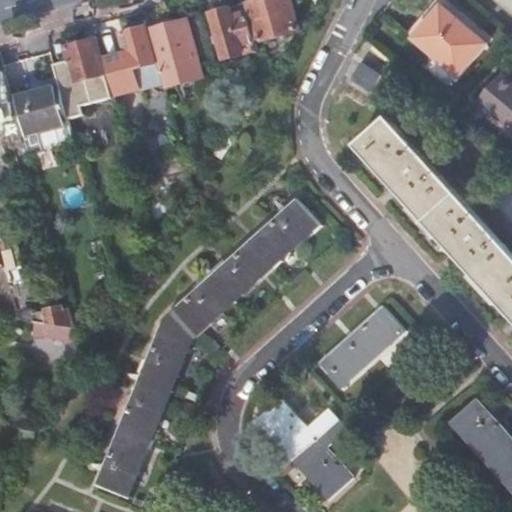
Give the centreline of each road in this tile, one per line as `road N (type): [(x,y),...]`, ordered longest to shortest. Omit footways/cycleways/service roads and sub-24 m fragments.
road 1 (residential): [(372,244),(262,378),(236,429),(258,485),(283,511)]
road 2 (residential): [(370,0),(307,103),(317,166),(372,244)]
road 3 (residential): [(372,244),(511,376)]
